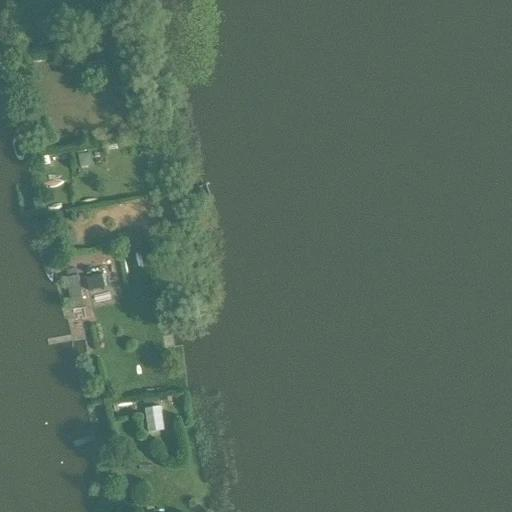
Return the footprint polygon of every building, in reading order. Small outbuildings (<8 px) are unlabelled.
[(49,35),(39,36),(40,47),(51,45),(49,35)] [(137,70),(122,73),(126,89),(141,85),(137,70)] [(79,156),(81,168),(89,167),(92,162),(91,154),(79,156)] [(40,159),(42,167),(51,165),(50,157),(40,159)] [(102,275),(86,280),(89,292),(106,288),(102,275)] [(73,310),(84,308),(78,277),(66,279),(73,310)] [(161,406),(145,408),(148,434),(165,431),(161,406)]
